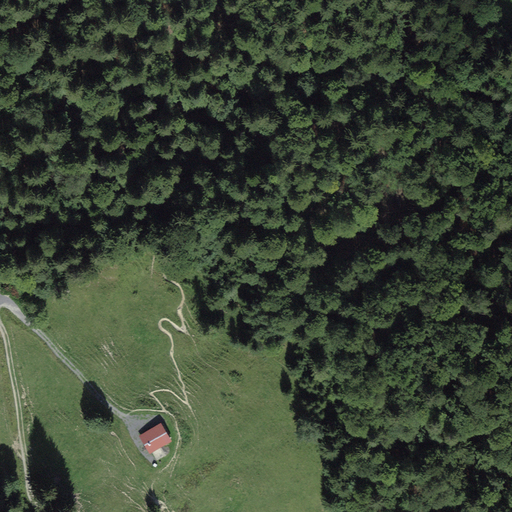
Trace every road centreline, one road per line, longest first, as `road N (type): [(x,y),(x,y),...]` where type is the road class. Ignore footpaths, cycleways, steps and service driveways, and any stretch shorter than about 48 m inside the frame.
road 1 (track): [(0,324),(25,464),(42,511)]
road 2 (track): [(115,412),(0,302)]
